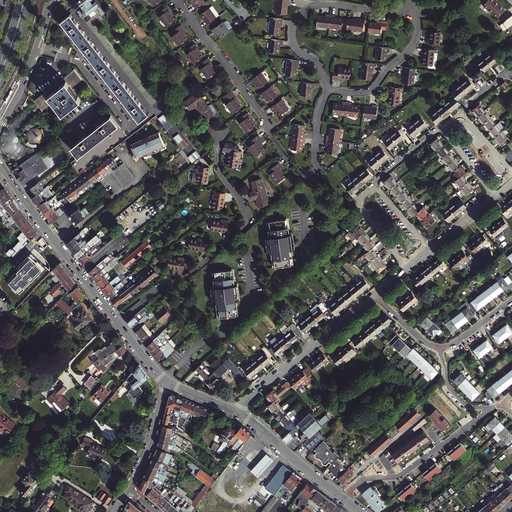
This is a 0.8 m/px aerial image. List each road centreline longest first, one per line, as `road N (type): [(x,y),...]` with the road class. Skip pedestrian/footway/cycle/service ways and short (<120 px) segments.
road 1 (residential): [(117,322),(244,226),(244,205),(218,171),(217,136)]
road 2 (residential): [(327,90),(318,65),(293,41),(300,15),(326,4),(415,8)]
road 3 (secondary): [(0,165),(117,322)]
road 4 (residential): [(234,411),(375,294)]
road 5 (residential): [(342,498),(359,481),(398,476),(495,407)]
road 6 (residential): [(177,0),(272,128)]
road 7 (residential): [(327,90),(373,88),(415,42),(415,8)]
road 8 (secondary): [(234,411),(342,498)]
road 9 (residential): [(36,46),(76,61),(134,131)]
